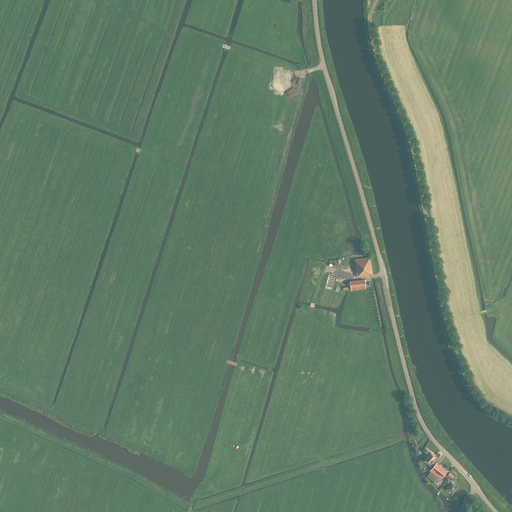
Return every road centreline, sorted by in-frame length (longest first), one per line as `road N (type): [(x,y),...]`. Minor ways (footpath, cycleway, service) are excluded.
road 1 (tertiary): [(495,511),(416,412),(323,66),(314,0)]
road 2 (track): [(511,408),(487,391),(461,330),(424,143),(385,33),(385,17),(401,0)]
